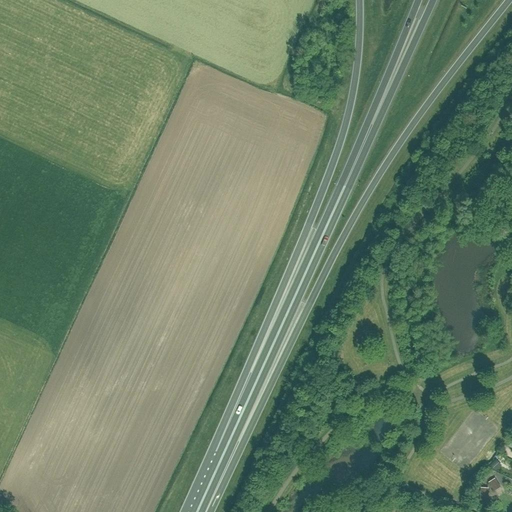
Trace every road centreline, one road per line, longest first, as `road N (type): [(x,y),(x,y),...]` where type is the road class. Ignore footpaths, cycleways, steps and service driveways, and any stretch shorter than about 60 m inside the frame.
road 1 (trunk): [(197,511),(383,168),(511,0)]
road 2 (trunk): [(358,0),(348,112),(223,454)]
road 3 (trunk): [(223,454),(371,125)]
road 4 (trunk): [(371,125),(432,0)]
road 5 (trunk): [(417,0),(371,125)]
